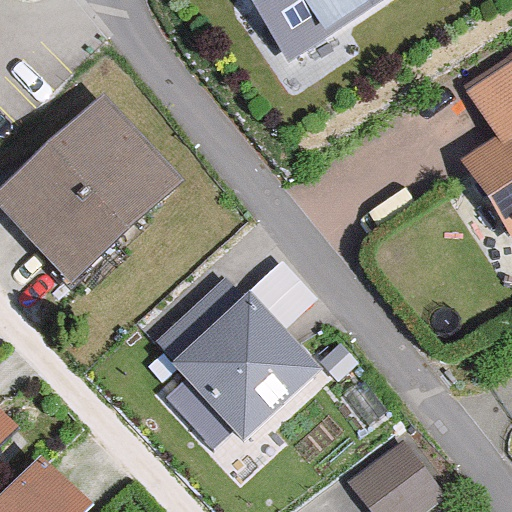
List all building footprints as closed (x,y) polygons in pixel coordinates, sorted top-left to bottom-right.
[(236,0),(281,67),(384,0),(236,0)] [(458,161),(511,245),(511,244),(511,57),(456,92),(488,142),(458,161)] [(179,189),(93,97),(0,183),(0,226),(64,296),(179,189)] [(141,345),(232,446),(312,374),(221,273),(141,345)] [(399,445),(340,484),(359,511),(426,511),(438,504),(399,445)] [(0,511),(75,511),(36,469),(0,502),(0,511)]
